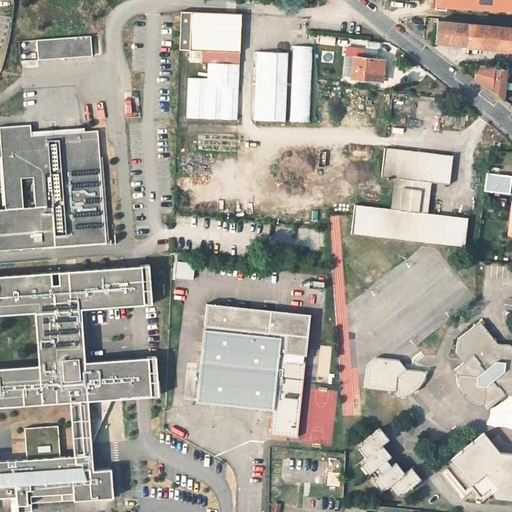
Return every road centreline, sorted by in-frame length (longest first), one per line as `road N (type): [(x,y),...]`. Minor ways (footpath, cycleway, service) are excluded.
road 1 (residential): [(279,298),(195,288),(184,410),(242,457),(242,511)]
road 2 (residential): [(349,0),(511,129)]
road 3 (unknown): [(511,290),(458,327),(431,388),(410,407)]
road 4 (unknown): [(150,245),(155,399)]
road 5 (unknown): [(511,509),(440,498),(398,440)]
road 6 (unknown): [(105,511),(91,471),(91,423),(98,409),(124,396)]
road 7 (unknown): [(155,399),(145,469),(114,511)]
